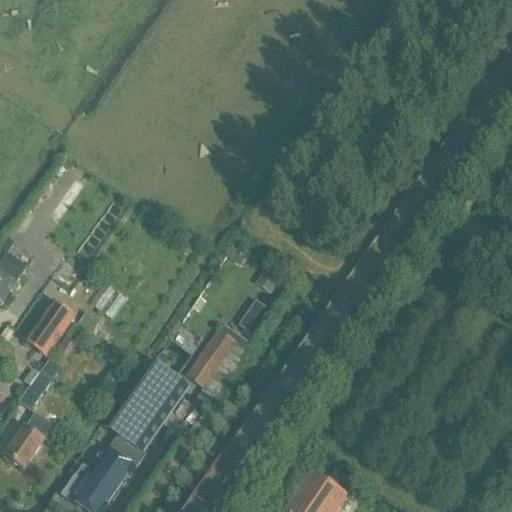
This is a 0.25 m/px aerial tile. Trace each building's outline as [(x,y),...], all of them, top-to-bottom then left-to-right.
[(7,256),(0,265),(0,309),(27,271),(7,256)] [(258,286),(270,294),(280,279),(269,271),(258,286)] [(25,345),(46,360),(74,320),(52,305),(45,316),(25,345)] [(188,381),(202,390),(234,345),(220,335),(188,381)] [(62,499),(81,511),(106,511),(145,458),(135,451),(183,382),(155,363),(106,432),(116,439),(92,475),(82,469),(62,499)] [(45,368),(18,406),(30,414),(50,385),(47,383),(53,373),(45,368)] [(5,460),(24,472),(53,430),(39,420),(36,424),(32,421),(5,460)] [(283,511),(337,511),(346,498),(310,474),(283,511)]
